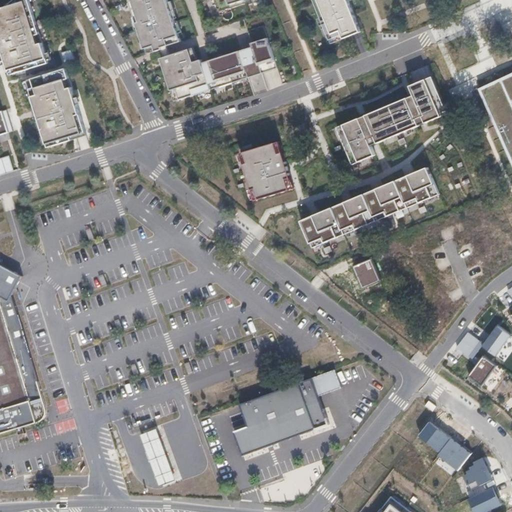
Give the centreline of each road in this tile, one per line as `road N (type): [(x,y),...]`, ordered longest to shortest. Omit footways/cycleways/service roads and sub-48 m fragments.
road 1 (residential): [(135,144),(156,170),(417,377)]
road 2 (residential): [(433,35),(154,139)]
road 3 (residential): [(417,377),(311,511)]
road 4 (residential): [(87,0),(154,139)]
road 5 (residential): [(135,144),(0,187)]
road 6 (residential): [(511,459),(482,423),(417,377)]
